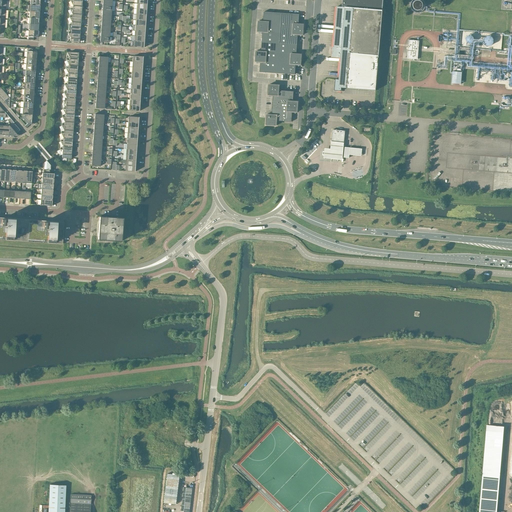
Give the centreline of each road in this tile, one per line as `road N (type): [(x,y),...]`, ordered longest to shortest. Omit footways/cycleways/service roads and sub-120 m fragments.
road 1 (unclassified): [(199,264),(248,235),(290,239),(317,258),(511,275)]
road 2 (unclassified): [(199,511),(223,298),(199,264)]
road 3 (secondary): [(511,244),(340,229),(307,218),(287,197)]
road 4 (residential): [(157,0),(145,175),(101,179)]
road 5 (secondary): [(312,235),(355,249),(511,264)]
road 6 (residential): [(79,177),(92,0)]
road 7 (secondary): [(203,0),(202,79),(222,160)]
road 8 (secondary): [(245,146),(225,131),(212,88),(211,0)]
road 9 (tertiary): [(154,264),(117,270),(0,261)]
road 10 (residential): [(48,45),(42,125),(22,145),(0,146)]
road 11 (unclassified): [(303,82),(249,78),(255,5)]
